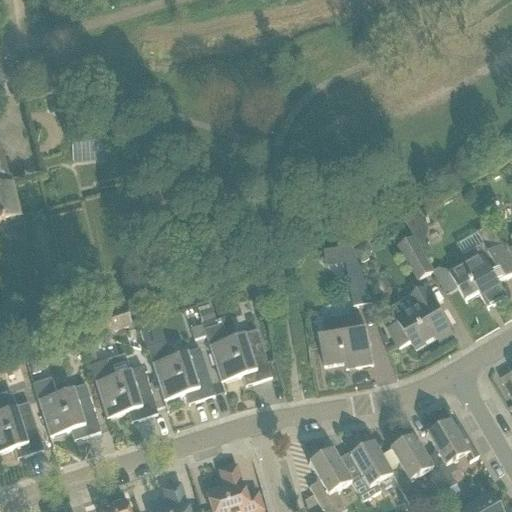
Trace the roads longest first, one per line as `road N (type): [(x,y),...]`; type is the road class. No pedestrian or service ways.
road 1 (residential): [(14,511),(30,494),(258,421)]
road 2 (residential): [(258,421),(397,398),(455,376)]
